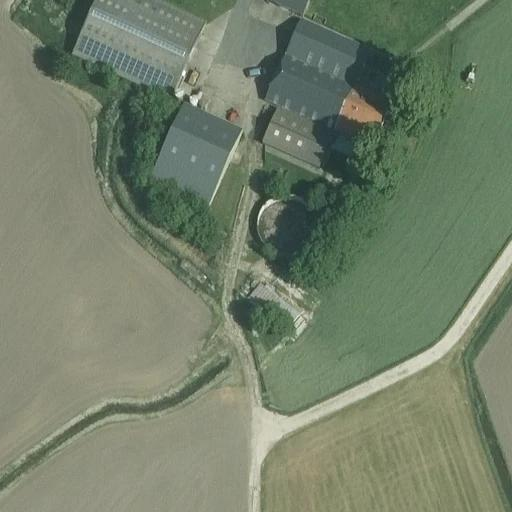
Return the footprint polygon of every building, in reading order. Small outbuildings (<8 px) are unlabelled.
[(150,0),(96,0),(71,57),(169,102),(205,25),(150,0)] [(265,0),(265,2),(302,19),(310,0),(265,0)] [(370,53),(300,21),(264,101),(277,107),(261,144),(318,170),(335,133),(371,149),(391,104),(354,88),(370,53)] [(208,207),(242,136),(184,109),(151,181),(208,207)] [(309,250),(315,243),(318,234),(318,228),(317,221),(315,214),(310,207),(303,201),(294,198),(286,197),(278,198),(271,202),(265,205),(261,210),(258,215),(256,223),(256,233),(258,241),(264,250),(272,256),(279,258),(287,259),(296,258),(303,255),(309,250)] [(266,257),(233,298),(247,310),(250,306),(286,334),(316,296),(266,257)]
